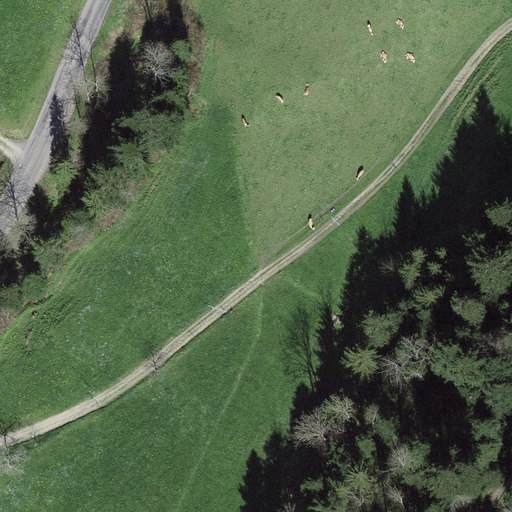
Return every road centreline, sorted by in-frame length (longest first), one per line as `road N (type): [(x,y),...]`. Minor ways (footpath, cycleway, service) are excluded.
road 1 (track): [(0,441),(113,394),(319,235),(393,169),(511,21)]
road 2 (unclassified): [(0,223),(100,0)]
